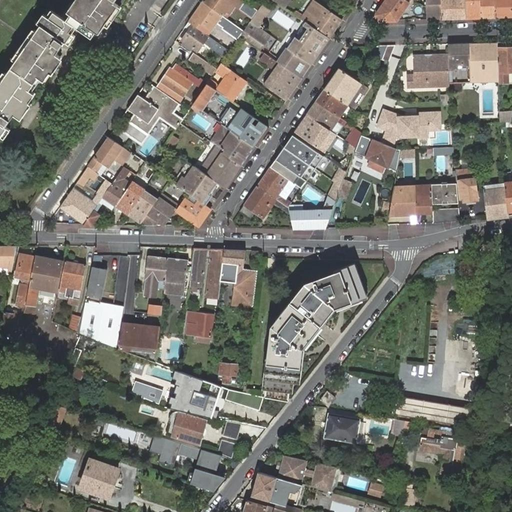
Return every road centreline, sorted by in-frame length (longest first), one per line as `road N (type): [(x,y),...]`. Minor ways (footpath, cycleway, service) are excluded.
road 1 (residential): [(409,244),(398,278),(213,511)]
road 2 (residential): [(189,0),(36,223),(36,237)]
road 3 (residential): [(353,26),(236,193),(215,240)]
road 4 (residential): [(215,240),(409,244)]
road 5 (residential): [(36,237),(215,240)]
road 6 (residential): [(511,27),(353,26)]
